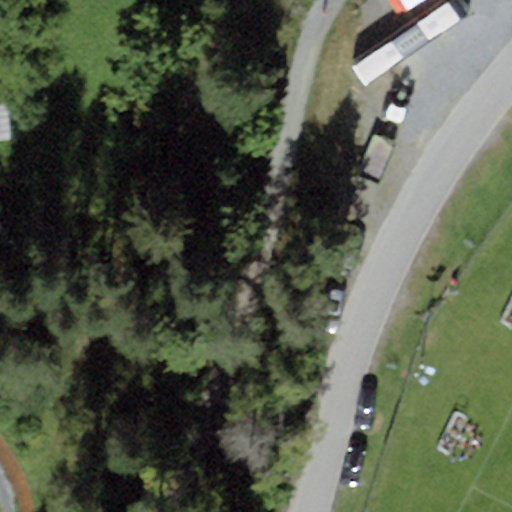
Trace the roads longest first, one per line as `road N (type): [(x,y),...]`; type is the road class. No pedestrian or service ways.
road 1 (track): [(333,0),(308,32),(200,437),(170,511)]
road 2 (unclassified): [(511,69),(458,130),(374,279),(304,511)]
